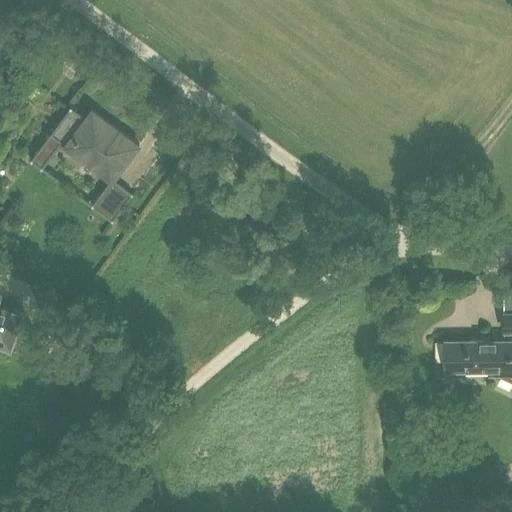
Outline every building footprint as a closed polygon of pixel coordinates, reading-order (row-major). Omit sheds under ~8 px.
[(71,106),(51,133),(62,141),(66,144),(111,178),(91,205),(113,221),(133,193),(114,178),(140,144),(93,108),(86,117),(71,106)] [(54,171),(64,151),(53,146),(43,166),(54,171)] [(0,308),(0,298),(1,295),(0,294),(0,345),(6,347),(7,344),(8,345),(15,325),(20,327),(23,316),(0,308)] [(505,340),(446,340),(446,370),(490,370),(490,373),(500,375),(511,380),(511,311),(504,312),(505,332),(505,340)] [(479,384),(479,393),(502,392),(502,383),(479,384)]
